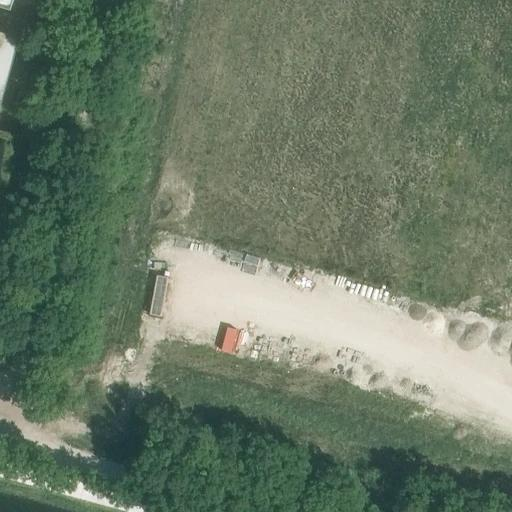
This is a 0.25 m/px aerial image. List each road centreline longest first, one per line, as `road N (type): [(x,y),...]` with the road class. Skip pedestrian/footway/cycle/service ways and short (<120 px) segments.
road 1 (tertiary): [(0,412),(217,401),(511,488)]
road 2 (track): [(107,0),(3,469)]
road 3 (track): [(263,511),(10,440)]
